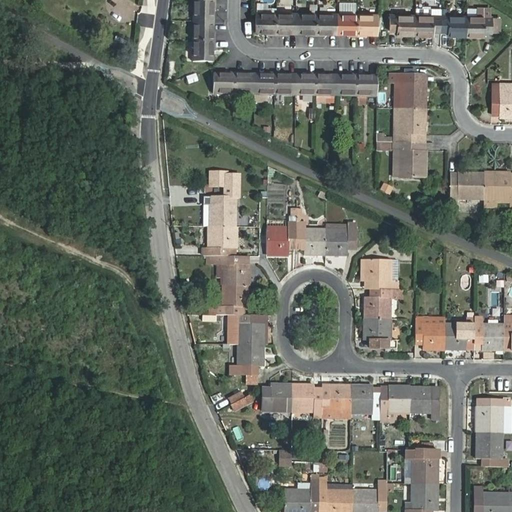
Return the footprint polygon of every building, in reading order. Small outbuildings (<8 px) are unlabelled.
[(216,1),(194,0),(194,21),(214,21),(214,10),(216,10),(216,1)] [(416,8),(390,8),(390,31),(397,32),(397,35),(415,36),(416,8)] [(441,16),(441,9),(416,8),(415,36),(434,36),(434,32),(441,33),(441,16)] [(485,34),(492,34),(492,33),(500,33),(500,18),(490,17),(490,9),(467,9),(467,16),(467,37),(485,38),(485,34)] [(256,33),(267,33),(267,35),(276,35),(277,13),(256,13),(256,33)] [(277,13),(276,35),(286,36),(286,33),(297,34),(297,14),(277,13)] [(297,34),(307,34),(307,36),(317,36),(317,14),(297,14),(297,34)] [(317,36),(326,36),(326,34),(337,34),(338,14),(317,14),(317,36)] [(337,34),(348,34),(348,37),(357,37),(358,15),(338,14),(337,34)] [(357,37),(367,37),(367,35),(378,35),(378,15),(358,15),(357,37)] [(467,37),(467,16),(441,16),(441,33),(448,33),(448,37),(467,37)] [(214,21),(194,21),(194,41),(216,41),(216,32),(214,32),(214,21)] [(213,62),(213,51),(216,51),(216,41),(194,41),(194,61),(213,62)] [(234,72),(225,71),(225,74),(214,74),(214,93),(234,94),(234,72)] [(234,72),(234,94),(255,94),(255,74),(244,74),(244,72),(234,72)] [(255,74),(255,94),(275,94),(275,72),(266,72),(266,74),(255,74)] [(275,72),(275,94),(295,94),(296,75),(285,75),(285,72),(275,72)] [(306,75),(296,75),(295,94),(316,95),(316,73),(306,73),(306,75)] [(325,73),(316,73),(316,95),(336,95),(336,75),(325,75),(325,73)] [(336,75),(336,95),(356,95),(357,73),(347,73),(347,75),(336,75)] [(357,73),(356,95),(377,96),(377,76),(366,76),(366,74),(357,73)] [(420,83),(420,75),(400,75),(400,108),(426,109),(427,83),(420,83)] [(511,89),(500,90),(500,84),(492,84),(492,110),(499,110),(499,116),(511,116),(511,89)] [(400,108),(394,108),(394,142),(419,143),(419,135),(426,135),(426,109),(400,108)] [(377,142),(392,142),(392,138),(384,137),(384,134),(377,134),(377,142)] [(377,150),(392,150),(392,142),(377,142),(377,150)] [(394,142),(393,176),(425,177),(425,150),(419,150),(419,143),(394,142)] [(228,172),(212,172),(212,186),(228,187),(228,172)] [(458,179),(451,179),(450,211),(458,211),(458,199),(484,200),(485,173),(458,173),(458,179)] [(511,174),(485,173),(484,200),(495,200),(510,200),(510,207),(511,206),(511,180),(511,174)] [(397,193),(384,187),(382,190),(395,196),(397,193)] [(210,205),(210,226),(236,227),(236,197),(205,197),(205,205),(210,205)] [(289,249),(297,249),(297,222),(288,222),(288,228),(267,228),(267,257),(289,257),(289,249)] [(304,255),(326,255),(327,229),(306,229),(306,222),(297,222),(297,249),(304,249),(304,255)] [(327,224),(327,229),(326,255),(348,256),(348,249),(356,249),(356,222),(348,222),(348,225),(327,224)] [(236,248),(236,227),(210,226),(209,248),(203,248),(203,256),(213,256),(229,256),(230,248),(236,248)] [(223,278),(223,285),(249,286),(249,256),(229,256),(213,256),(213,265),(218,265),(217,278),(223,278)] [(372,282),(372,289),(392,290),(392,281),(392,260),(366,259),(365,281),(372,282)] [(489,273),(479,273),(479,282),(489,282),(489,273)] [(215,307),(215,315),(232,315),(234,315),(244,315),(243,307),(249,307),(249,286),(223,285),(222,307),(215,307)] [(365,297),(365,318),(391,319),(391,299),(403,300),(403,290),(398,290),(392,290),(372,289),(371,297),(365,297)] [(264,345),(265,315),(244,315),(234,315),(232,315),(232,323),(239,323),(238,344),(264,345)] [(445,317),(416,317),(416,319),(416,344),(423,344),(423,350),(445,350),(445,323),(445,317)] [(467,324),(445,323),(445,350),(467,350),(467,345),(474,345),(475,317),(467,317),(467,324)] [(483,317),(475,317),(474,345),(482,345),(482,351),(504,351),(504,324),(483,324),(483,317)] [(392,341),(391,319),(365,318),(364,340),(369,341),(369,348),(397,349),(397,341),(392,341)] [(264,366),(264,345),(238,344),(238,366),(231,366),(230,375),(257,375),(258,367),(264,366)] [(263,411),(292,412),(293,384),(271,384),(271,388),(264,388),(263,411)] [(314,418),(322,419),(322,418),(322,391),(314,391),(314,385),(293,384),(292,412),(314,412),(314,418)] [(322,418),(351,418),(351,414),(352,386),(330,385),(330,391),(322,391),(322,418)] [(380,420),(381,393),(373,393),(373,386),(352,386),(351,414),(373,414),(373,419),(380,420)] [(396,414),(410,414),(410,413),(410,387),(389,386),(389,393),(381,393),(380,420),(380,422),(396,422),(396,414)] [(410,387),(410,413),(431,413),(432,420),(439,420),(440,387),(410,387)] [(248,404),(244,398),(232,405),(236,411),(248,404)] [(477,406),(477,432),(503,433),(503,399),(484,399),(483,406),(477,406)] [(503,459),(503,433),(477,432),(476,459),(483,459),(482,467),(509,467),(509,459),(503,459)] [(433,460),(433,449),(410,449),(410,451),(407,451),(406,460),(413,460),(412,483),(439,483),(439,460),(433,460)] [(292,450),(282,450),(282,462),(292,462),(292,450)] [(318,510),(319,483),(319,474),(312,474),(311,490),(285,490),(284,511),(310,511),(311,510),(318,510)] [(386,511),(387,491),(387,484),(387,479),(378,479),(378,491),(353,491),(352,511),(386,511)] [(319,483),(318,510),(327,510),(326,511),(352,511),(353,491),(327,490),(327,484),(319,483)] [(438,511),(439,483),(412,483),(411,509),(406,509),(405,511),(432,511),(433,511),(438,511)] [(509,511),(510,493),(483,493),(483,487),(475,487),(475,511),(509,511)]
